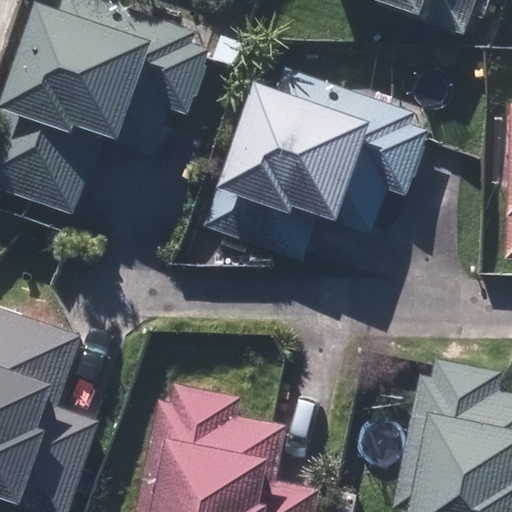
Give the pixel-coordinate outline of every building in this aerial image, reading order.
[(41,8),(0,121),(0,189),(77,217),(106,138),(155,156),(172,108),(189,114),(210,54),(192,47),(196,34),(100,0),(68,0),(63,16),(41,8)] [(367,0),(465,33),(476,0),(367,0)] [(259,88),(209,227),(306,262),(322,218),(372,236),(389,188),(406,194),(427,134),(411,128),(416,116),(289,70),(279,95),(259,88)] [(0,497),(40,511),(71,511),(102,427),(56,410),(82,339),(0,309),(0,497)] [(410,511),(511,511),(511,396),(496,393),(499,379),(439,367),(436,381),(425,379),(398,509),(410,511)] [(315,511),(319,495),(277,487),(288,428),(239,419),(243,400),(179,388),(176,404),(161,401),(140,511),(315,511)]
